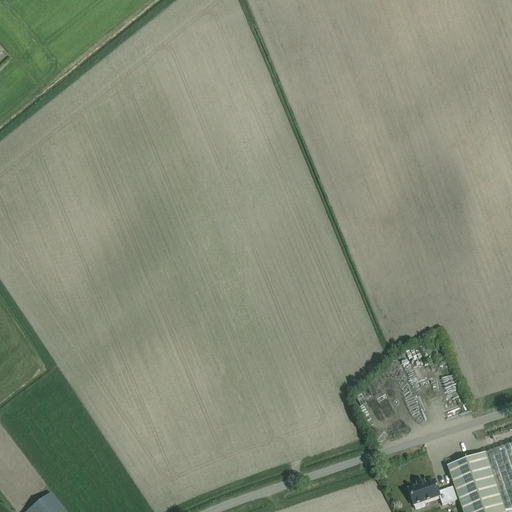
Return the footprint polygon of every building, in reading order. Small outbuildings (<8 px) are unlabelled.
[(386,395),(381,399),(386,407),(392,403),(386,395)] [(392,417),(398,415),(394,406),(388,408),(392,417)] [(511,509),(511,445),(446,467),(454,487),(458,500),(461,511),(503,511),(504,511),(511,509)] [(458,500),(454,487),(438,493),(433,480),(424,483),(423,482),(416,484),(416,486),(407,489),(413,507),(414,507),(415,510),(425,507),(424,503),(439,498),(442,506),(458,500)] [(63,511),(50,494),(26,511),(63,511)]
